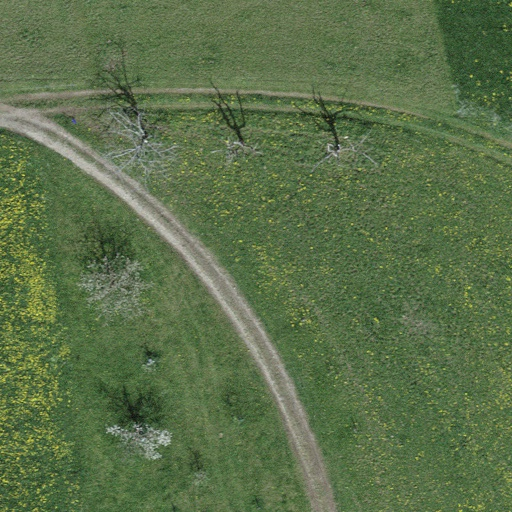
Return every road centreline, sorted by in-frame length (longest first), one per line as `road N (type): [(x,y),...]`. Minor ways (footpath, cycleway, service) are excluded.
road 1 (track): [(329,511),(271,370),(227,292),(112,174),(0,111)]
road 2 (track): [(511,137),(461,119),(291,95),(0,108)]
